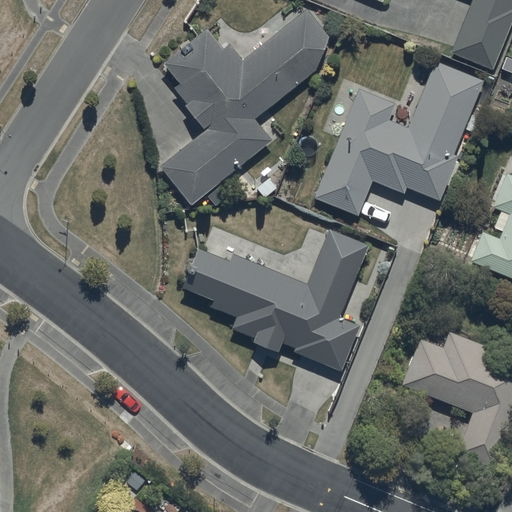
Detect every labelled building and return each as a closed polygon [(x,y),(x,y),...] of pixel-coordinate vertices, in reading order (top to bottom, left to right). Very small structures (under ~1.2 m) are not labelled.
[(511,0),(468,0),(448,53),(491,69),(511,12),(511,0)] [(204,27),(160,62),(177,82),(170,87),(183,103),(180,105),(201,131),(159,165),(190,203),(269,140),(252,119),(312,70),(325,35),(303,8),(240,60),(226,43),(220,47),(204,27)] [(480,79),(431,60),(406,128),(385,120),(392,100),(355,86),(313,196),(357,213),(370,179),(403,192),(405,187),(438,200),(456,154),(452,152),(480,79)] [(511,176),(503,172),(489,205),(508,214),(498,238),(480,230),(468,258),(511,276),(511,176)] [(364,242),(327,228),(305,282),(231,253),(229,260),(192,245),(176,286),(210,300),(207,307),(232,317),(228,328),(252,337),(251,341),(276,351),(280,342),(292,347),(290,352),(337,370),(355,324),(335,316),(364,242)] [(417,338),(400,382),(472,411),(455,453),(494,468),(511,422),(511,355),(447,330),(440,347),(417,338)]
